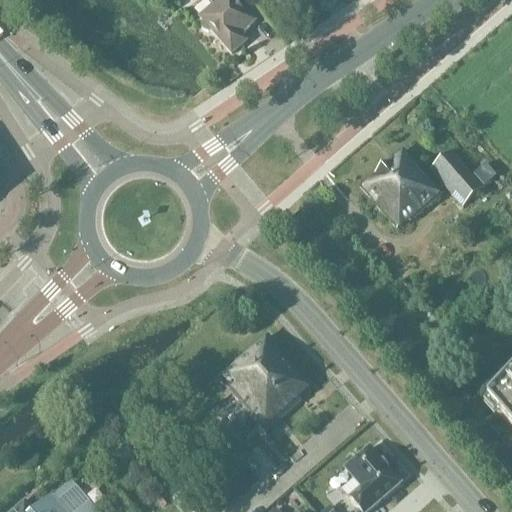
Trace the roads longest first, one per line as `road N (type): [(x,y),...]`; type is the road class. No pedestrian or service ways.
road 1 (residential): [(478,511),(274,281),(197,240)]
road 2 (unclassified): [(275,114),(434,0)]
road 3 (unclassified): [(125,169),(0,48)]
road 4 (unclassified): [(0,65),(95,193)]
road 5 (unclassified): [(91,242),(33,309),(15,343)]
road 6 (unclassified): [(15,343),(116,271)]
road 7 (unclassified): [(275,114),(169,172)]
